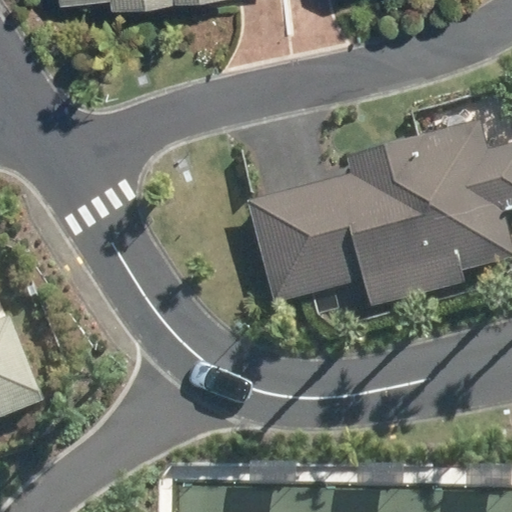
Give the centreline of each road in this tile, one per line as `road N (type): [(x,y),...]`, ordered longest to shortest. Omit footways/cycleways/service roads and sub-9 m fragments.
road 1 (residential): [(511,5),(458,43),(154,116),(74,159)]
road 2 (residential): [(199,343),(277,400),(385,386),(511,353)]
road 3 (residential): [(44,511),(131,428),(199,343)]
road 4 (residential): [(74,159),(199,343)]
